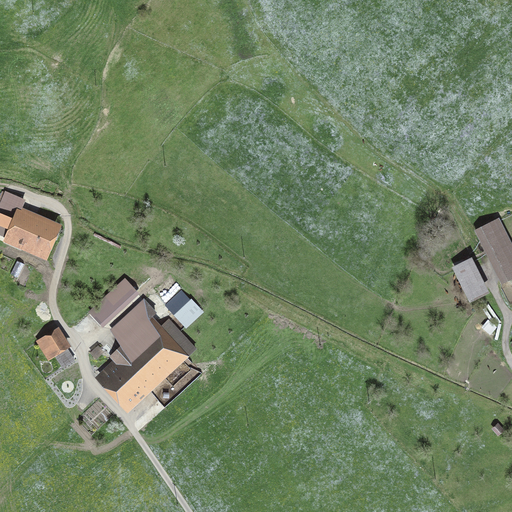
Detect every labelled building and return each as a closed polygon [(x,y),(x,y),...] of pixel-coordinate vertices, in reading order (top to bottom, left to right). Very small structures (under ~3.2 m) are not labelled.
[(10,191),(0,214),(0,232),(45,252),(55,230),(35,221),(36,219),(29,216),(28,218),(17,213),(24,197),(10,191)] [(505,279),(511,275),(511,257),(494,222),(480,229),(505,279)] [(17,278),(24,264),(17,261),(11,275),(17,278)] [(483,290),(469,263),(454,270),(469,298),(483,290)] [(126,281),(92,312),(102,323),(136,292),(126,281)] [(179,295),(168,306),(183,322),(194,311),(179,295)] [(182,352),(186,357),(194,349),(167,320),(159,328),(149,317),(153,313),(142,301),(110,331),(123,345),(111,357),(119,365),(104,380),(126,404),(182,352)] [(54,349),(64,342),(57,332),(47,339),(46,336),(38,341),(48,357),(56,352),(54,349)] [(71,348),(57,354),(62,366),(76,360),(71,348)]
